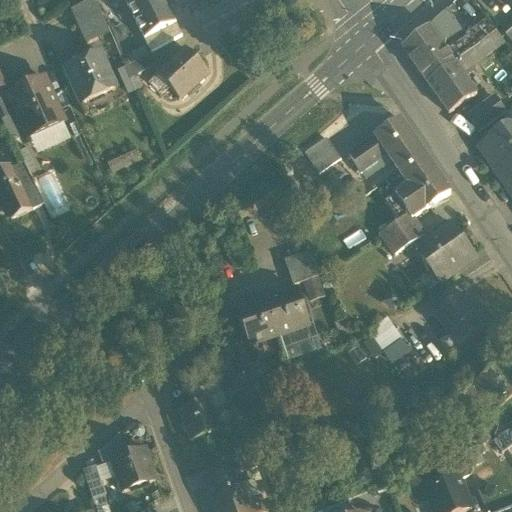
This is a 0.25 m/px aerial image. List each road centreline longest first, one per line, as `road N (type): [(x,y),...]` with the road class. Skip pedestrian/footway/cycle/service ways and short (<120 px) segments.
road 1 (secondary): [(0,377),(367,41)]
road 2 (residential): [(367,41),(511,254)]
road 3 (residential): [(149,392),(17,511)]
road 4 (residential): [(193,511),(149,392)]
